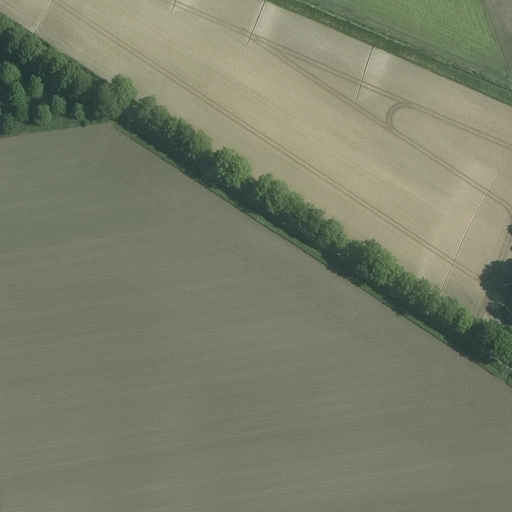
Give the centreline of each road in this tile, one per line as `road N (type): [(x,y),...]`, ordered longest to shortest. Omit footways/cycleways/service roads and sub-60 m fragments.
road 1 (unclassified): [(511,366),(0,28)]
road 2 (track): [(309,0),(511,87)]
